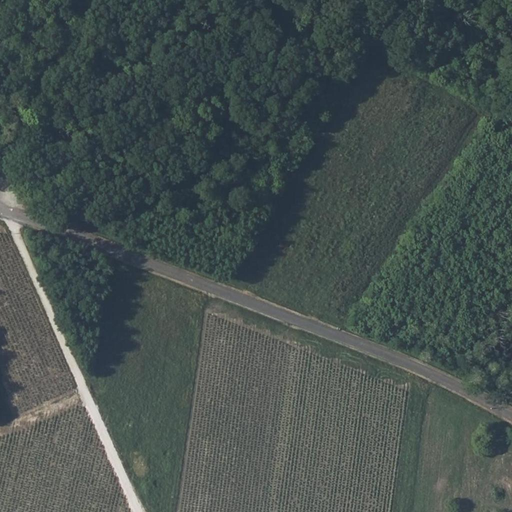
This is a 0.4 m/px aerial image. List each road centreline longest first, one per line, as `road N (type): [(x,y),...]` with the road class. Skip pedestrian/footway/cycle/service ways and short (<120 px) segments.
road 1 (unclassified): [(0,209),(356,343),(511,415)]
road 2 (track): [(139,511),(11,213)]
road 3 (track): [(0,187),(6,151),(75,0)]
